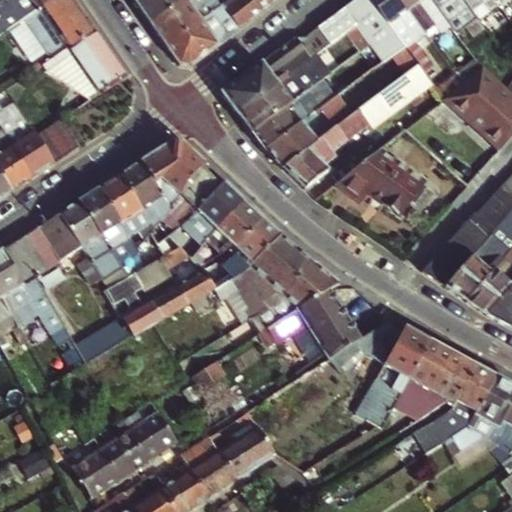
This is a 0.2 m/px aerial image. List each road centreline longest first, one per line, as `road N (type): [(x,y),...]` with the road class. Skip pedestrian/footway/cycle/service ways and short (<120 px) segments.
road 1 (tertiary): [(179,109),(278,204),(367,274),(511,358)]
road 2 (residential): [(179,109),(0,230)]
road 3 (residential): [(325,0),(179,109)]
road 4 (tertiary): [(97,0),(179,109)]
